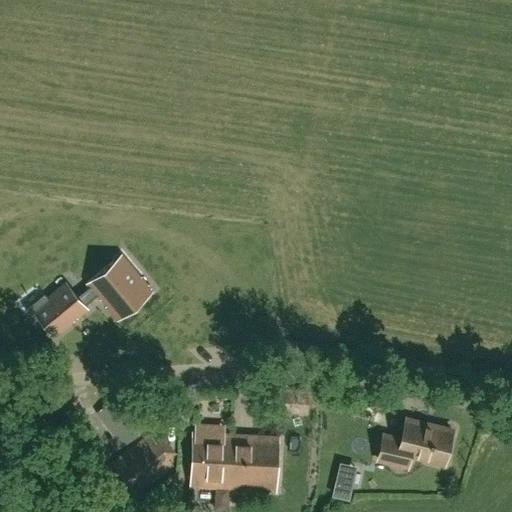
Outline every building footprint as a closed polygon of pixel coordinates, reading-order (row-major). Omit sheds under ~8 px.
[(255,247),(199,250),(203,327),(230,325),(228,293),(239,293),(238,278),(256,277),(255,247)] [(132,283),(113,260),(87,282),(89,285),(77,295),(66,281),(32,309),(53,335),(87,307),(85,304),(97,294),(101,298),(107,304),(106,305),(117,319),(152,290),(140,276),(132,283)] [(272,411),(307,414),(308,390),(274,388),(272,411)] [(65,436),(89,425),(72,389),(49,400),(65,436)] [(407,470),(411,455),(444,463),(452,430),(406,419),(402,436),(382,431),(375,462),(407,470)] [(278,438),(224,435),(225,424),(194,423),(191,486),(216,487),(216,483),(227,483),(227,488),(275,491),(278,438)] [(156,442),(150,433),(112,463),(135,495),(174,466),(168,458),(176,452),(163,437),(156,442)] [(155,507),(158,511),(185,511),(175,495),(155,507)] [(152,511),(145,500),(129,511),(152,511)]
